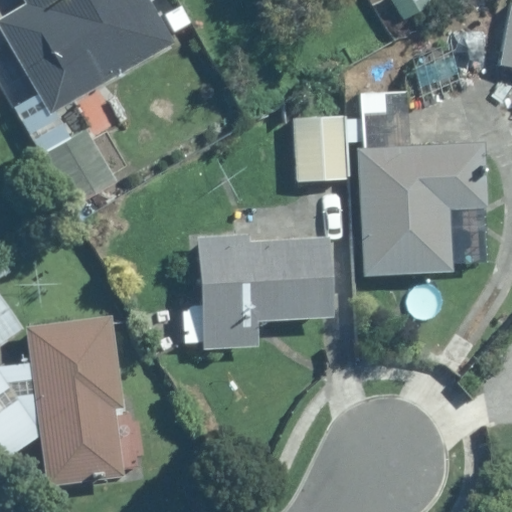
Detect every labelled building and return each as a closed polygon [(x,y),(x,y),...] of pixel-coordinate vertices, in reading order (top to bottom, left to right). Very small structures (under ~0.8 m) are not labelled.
[(0,19),(52,107),(168,40),(144,0),(21,0),(24,5),(0,19)] [(511,2),(509,2),(498,66),(511,68),(511,2)] [(342,130),(292,134),(294,180),(345,177),(342,130)] [(482,143),(355,150),(362,277),(453,271),(453,264),(482,263),(479,206),(485,206),(482,143)] [(257,346),(256,321),(338,318),(336,238),(195,242),(197,306),(184,307),(185,348),(257,346)] [(40,435),(43,477),(121,473),(112,320),(24,325),(26,362),(0,363),(0,345),(21,328),(0,299),(0,450),(19,452),(40,435)]
